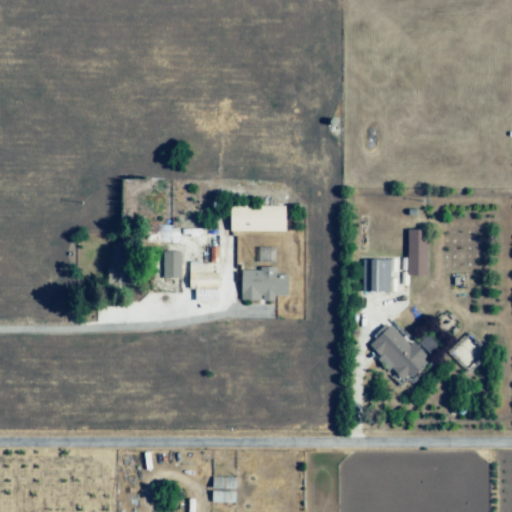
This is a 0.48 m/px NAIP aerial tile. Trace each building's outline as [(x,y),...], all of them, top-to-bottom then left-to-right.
[(231,206),(279,207),(278,232),(230,231),(231,206)] [(406,230),(405,276),(424,276),(425,230),(406,230)] [(149,245),(149,232),(183,233),(183,246),(149,245)] [(110,248),(110,261),(106,261),(105,284),(131,284),(132,258),(121,258),(121,248),(110,248)] [(179,252),(161,252),(161,278),(179,278),(179,252)] [(361,259),(390,258),(391,291),(362,291),(361,259)] [(241,294),(242,274),(290,277),(289,296),(241,294)] [(192,276),(217,276),(217,302),(192,302),(192,276)] [(389,325),(423,357),(405,376),(371,344),(389,325)] [(448,350),(464,373),(486,356),(470,334),(448,350)] [(234,503),(234,478),(211,477),(210,502),(234,503)]
